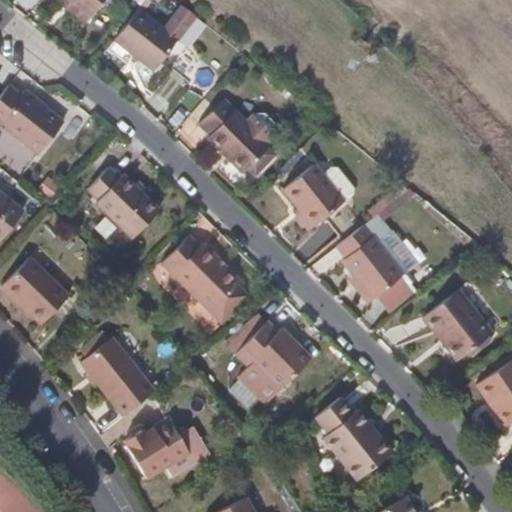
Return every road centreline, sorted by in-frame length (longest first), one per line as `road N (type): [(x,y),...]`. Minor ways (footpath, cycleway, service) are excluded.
road 1 (residential): [(0,14),(129,116),(267,244),(399,380),(501,511)]
road 2 (residential): [(112,511),(80,456),(0,355)]
